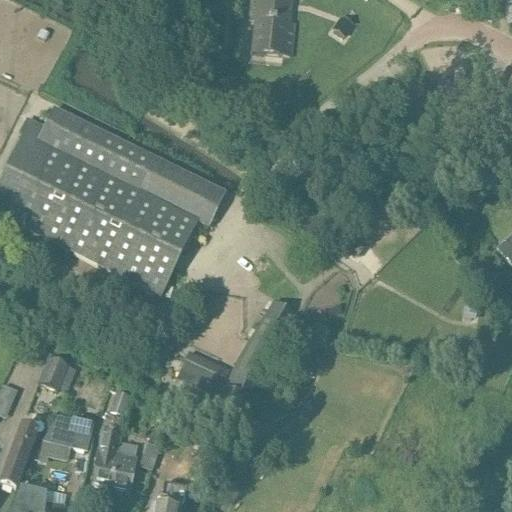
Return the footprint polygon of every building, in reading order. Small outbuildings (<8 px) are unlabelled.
[(252,0),(250,23),(255,23),(252,56),(267,57),(290,59),(294,26),(288,26),(290,0),(252,0)] [(511,0),(499,0),(503,12),(511,9),(511,0)] [(511,9),(503,12),(508,28),(510,27),(511,26),(511,9)] [(217,195),(155,164),(52,113),(43,131),(29,124),(26,130),(21,141),(0,182),(0,221),(1,222),(8,225),(160,301),(197,227),(208,232),(219,209),(224,199),(225,198),(217,195)] [(511,239),(497,253),(511,269),(511,239)] [(181,372),(175,384),(204,396),(197,415),(192,427),(192,428),(206,434),(229,442),(245,401),(246,401),(259,372),(290,316),(272,306),(238,362),(224,393),(222,392),(221,391),(229,374),(188,356),(181,372)] [(47,363),(38,388),(58,396),(67,370),(47,363)] [(56,421),(42,446),(69,452),(86,456),(92,429),(56,421)] [(36,435),(20,429),(0,484),(0,486),(15,492),(36,435)] [(91,486),(109,490),(120,443),(101,438),(91,486)] [(120,447),(109,490),(129,494),(135,463),(133,462),(136,450),(120,447)] [(182,511),(186,491),(164,487),(159,511),(157,511),(151,511),(182,511)] [(63,511),(64,508),(62,508),(44,507),(45,498),(19,493),(12,511),(63,511)]
